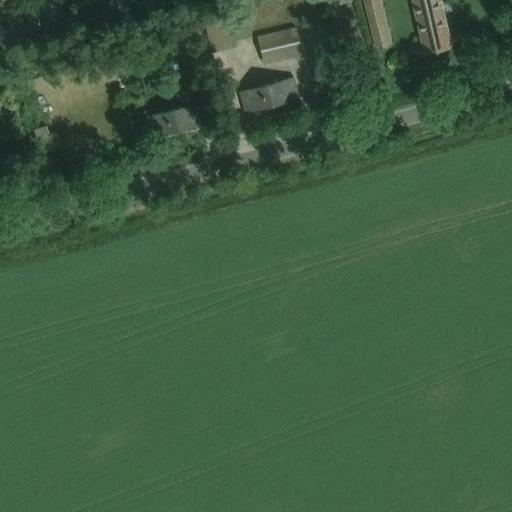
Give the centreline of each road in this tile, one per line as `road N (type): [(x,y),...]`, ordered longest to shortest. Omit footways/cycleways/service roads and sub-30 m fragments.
road 1 (unclassified): [(0,225),(511,89)]
road 2 (unclassified): [(0,37),(147,0)]
